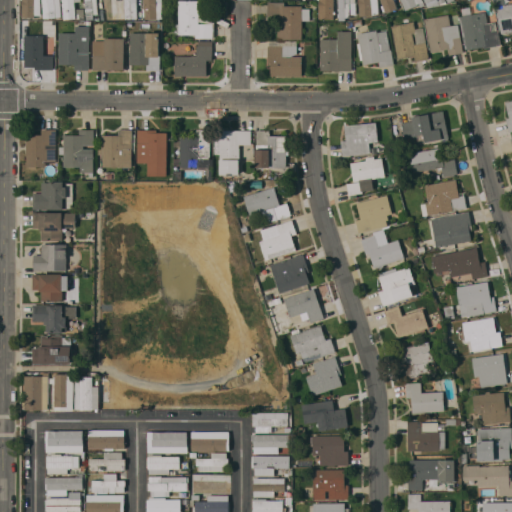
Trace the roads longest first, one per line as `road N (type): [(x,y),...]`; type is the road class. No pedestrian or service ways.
road 1 (residential): [(511,74),(459,90),(310,102),(2,103)]
road 2 (residential): [(3,0),(7,423)]
road 3 (residential): [(310,102),(314,195),(376,394),(378,511)]
road 4 (residential): [(459,90),(511,235)]
